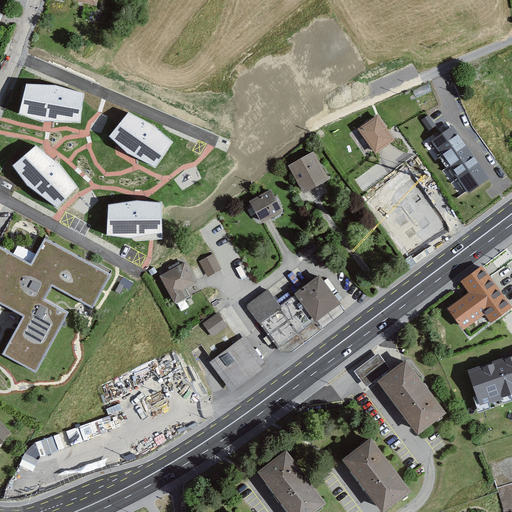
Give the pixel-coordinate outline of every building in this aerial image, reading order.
[(511,108),(511,107),(511,69),(498,74),(511,108)] [(80,121),(84,94),(56,86),(26,84),(20,113),(43,121),(80,121)] [(152,126),(129,113),(110,136),(128,153),(155,167),(172,142),(152,126)] [(358,131),(376,154),(394,140),(376,117),(358,131)] [(452,127),(433,141),(468,192),(488,178),(452,127)] [(59,164),(36,146),(13,165),(27,185),(57,208),(77,187),(59,164)] [(293,165),(309,193),(334,179),(318,150),(293,165)] [(428,208),(428,194),(420,194),(420,185),(420,176),(396,175),(396,208),(428,208)] [(255,200),(268,222),(288,210),(275,189),(255,200)] [(137,202),(109,206),(108,234),(130,237),(136,241),(163,239),(161,203),(137,202)] [(32,266),(0,248),(0,301),(25,316),(5,353),(35,371),(66,313),(43,301),(51,284),(92,306),(109,275),(45,241),(32,266)] [(200,261),(209,276),(214,274),(221,269),(212,254),(200,261)] [(159,277),(175,304),(185,299),(181,292),(195,284),(184,263),(159,277)] [(472,295),(452,309),(467,332),(490,317),(495,324),(511,312),(511,303),(489,271),(466,287),(472,295)] [(244,305),(255,324),(260,323),(277,347),(281,352),(287,354),(295,351),(343,313),(342,311),(339,307),(342,304),(321,278),(280,307),(267,290),(244,305)] [(206,323),(216,336),(230,325),(221,312),(206,323)] [(244,338),(213,361),(233,388),(264,365),(244,338)] [(359,376),(367,386),(380,376),(391,368),(383,358),(381,354),(356,372),(359,376)] [(391,368),(380,376),(419,429),(430,421),(448,408),(409,355),(391,368)] [(511,355),(470,369),(483,408),(511,398),(511,355)] [(0,447),(0,448),(15,434),(0,419),(0,447)] [(38,465),(35,456),(107,434),(102,419),(17,446),(24,469),(38,465)] [(372,440),(345,457),(380,510),(381,511),(408,494),(372,440)] [(294,511),(317,511),(331,502),(289,445),(260,466),(261,468),(294,511)]
